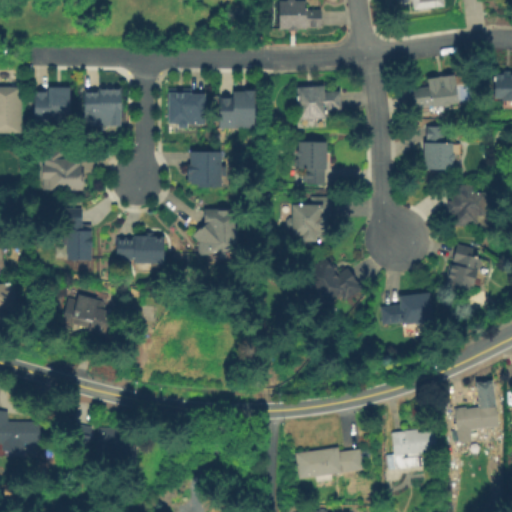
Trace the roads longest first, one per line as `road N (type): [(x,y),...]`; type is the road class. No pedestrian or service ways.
road 1 (tertiary): [(432,371),(315,404),(233,410),(152,402),(0,361)]
road 2 (residential): [(356,0),(381,125),(385,218),(397,243)]
road 3 (residential): [(255,60),(12,60)]
road 4 (residential): [(511,41),(371,52)]
